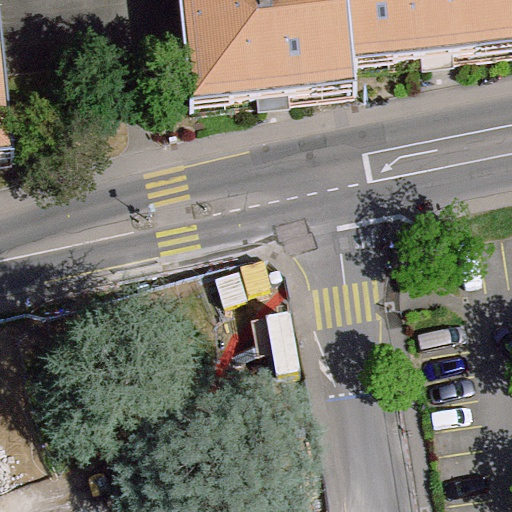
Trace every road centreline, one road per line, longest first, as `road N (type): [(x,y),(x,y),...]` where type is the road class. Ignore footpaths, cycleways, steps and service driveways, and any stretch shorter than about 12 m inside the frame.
road 1 (tertiary): [(0,256),(329,176)]
road 2 (residential): [(329,176),(372,511)]
road 3 (tertiary): [(329,176),(511,142)]
